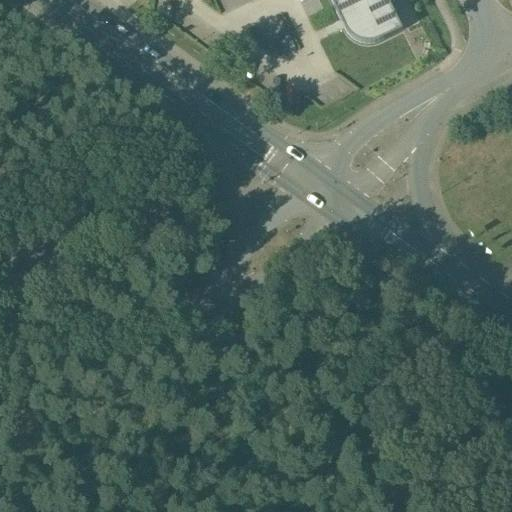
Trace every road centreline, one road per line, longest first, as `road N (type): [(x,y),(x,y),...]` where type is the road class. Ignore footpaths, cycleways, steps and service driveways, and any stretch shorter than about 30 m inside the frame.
road 1 (tertiary): [(231,279),(206,303),(160,326),(0,344)]
road 2 (unclassified): [(494,307),(430,227),(422,199),(420,147),(443,93)]
road 3 (secondary): [(324,188),(494,307)]
road 4 (tertiary): [(184,89),(219,160),(236,238),(231,279)]
road 5 (secondary): [(184,89),(324,188)]
road 6 (secondary): [(60,0),(184,89)]
road 7 (unclassified): [(443,93),(324,188)]
road 8 (tertiary): [(324,188),(231,279)]
